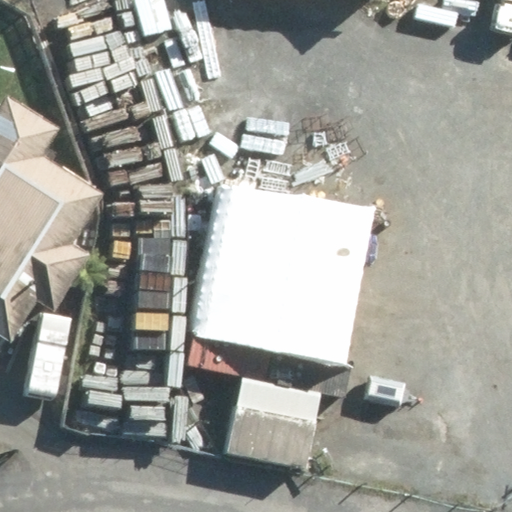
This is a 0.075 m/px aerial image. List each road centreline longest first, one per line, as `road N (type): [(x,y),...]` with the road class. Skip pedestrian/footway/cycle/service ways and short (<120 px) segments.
road 1 (unknown): [(461,11),(457,221),(511,387)]
road 2 (unknown): [(336,511),(101,476),(0,488)]
